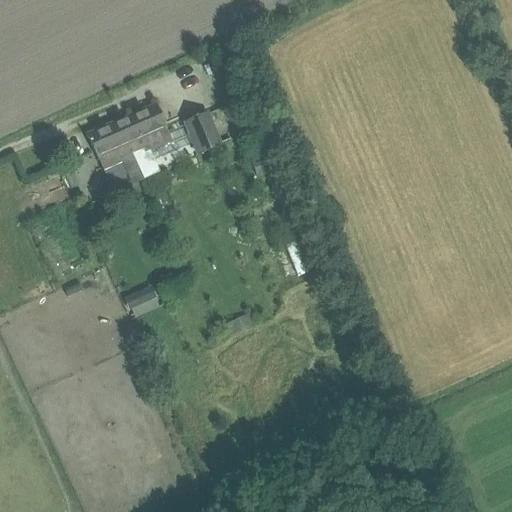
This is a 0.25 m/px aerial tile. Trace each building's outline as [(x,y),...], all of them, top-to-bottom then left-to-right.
[(87,136),(103,172),(122,164),(120,161),(143,151),(144,154),(171,143),(155,107),(87,136)] [(221,147),(216,135),(208,116),(185,126),(199,156),(221,147)] [(268,173),(264,163),(262,157),(261,158),(250,162),(256,178),(268,173)] [(293,244),(284,248),(295,277),(305,273),(293,244)] [(103,257),(103,258),(103,259),(104,260),(104,261),(105,261),(106,262),(107,262),(108,262),(109,262),(110,262),(110,261),(111,261),(111,260),(112,260),(112,259),(112,258),(113,258),(113,257),(113,256),(112,256),(112,255),(112,254),(111,254),(111,253),(110,253),(109,253),(109,252),(108,252),(107,252),(107,253),(106,253),(105,253),(104,254),(104,255),(103,255),(103,256),(103,257)] [(151,288),(123,300),(128,312),(156,300),(151,288)] [(250,315),(223,328),(229,339),(256,326),(250,315)]
